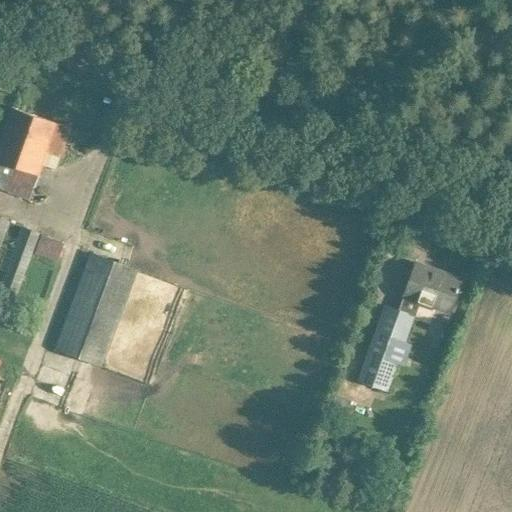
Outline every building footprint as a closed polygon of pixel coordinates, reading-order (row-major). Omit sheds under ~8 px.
[(0,189),(29,199),(41,163),(55,168),(70,128),(12,107),(0,139),(0,189)] [(0,244),(9,221),(0,217),(0,244)] [(0,320),(6,323),(39,233),(24,227),(0,286),(0,320)] [(33,254),(55,261),(63,243),(40,234),(33,254)] [(137,270),(124,266),(91,254),(84,272),(56,349),(101,366),(137,270)] [(357,380),(387,391),(419,301),(449,311),(460,279),(416,264),(399,311),(384,305),(357,380)] [(456,323),(436,315),(429,334),(449,341),(456,323)]
